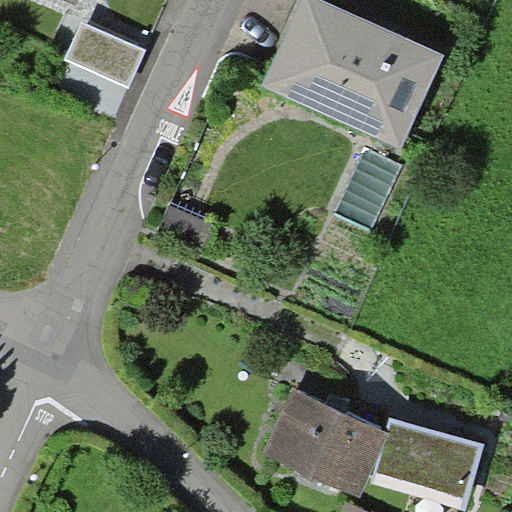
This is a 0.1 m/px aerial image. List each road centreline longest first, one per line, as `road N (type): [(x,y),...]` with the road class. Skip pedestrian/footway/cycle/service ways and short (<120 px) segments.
road 1 (residential): [(209,0),(45,351)]
road 2 (residential): [(45,351),(132,419),(217,511)]
